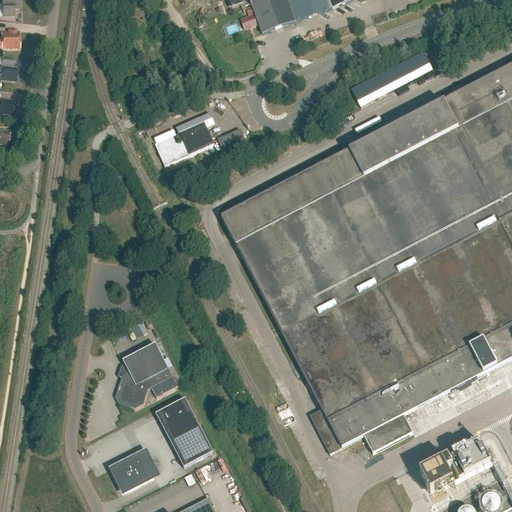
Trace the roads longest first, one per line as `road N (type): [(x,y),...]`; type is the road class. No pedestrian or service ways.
road 1 (unclassified): [(90,314),(71,438),(98,511)]
road 2 (residential): [(0,172),(21,174),(36,162),(53,0)]
road 3 (unclassified): [(490,0),(337,58)]
road 4 (unclassified): [(268,73),(226,82),(159,0)]
road 5 (unclassified): [(257,91),(258,117),(285,124),(337,58)]
